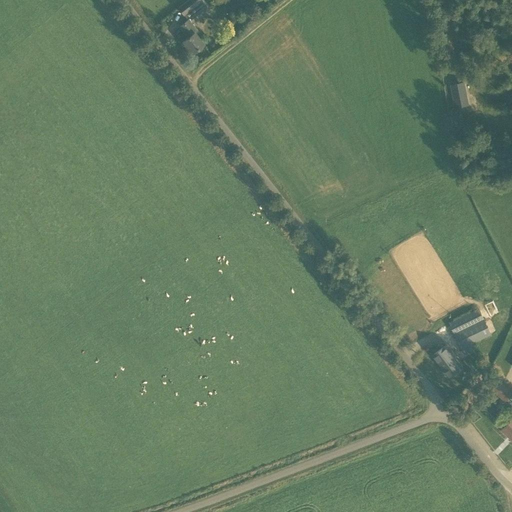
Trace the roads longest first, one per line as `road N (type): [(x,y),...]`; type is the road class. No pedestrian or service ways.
road 1 (unclassified): [(445,410),(126,0)]
road 2 (unclassified): [(166,511),(445,410)]
road 3 (track): [(185,77),(278,0)]
